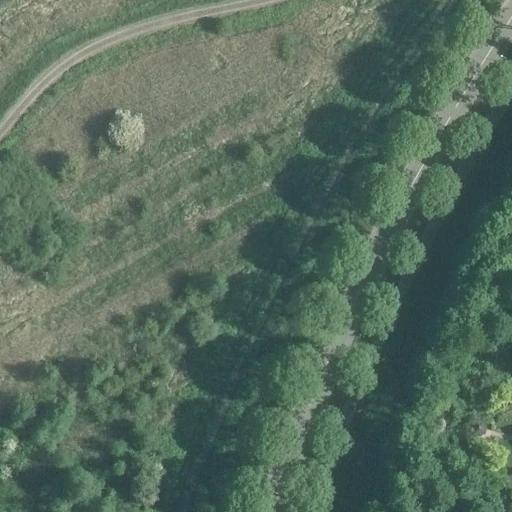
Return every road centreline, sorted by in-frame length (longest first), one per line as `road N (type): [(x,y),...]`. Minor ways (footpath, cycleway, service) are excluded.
road 1 (tertiary): [(267,511),(352,304),(447,122),(511,21)]
road 2 (track): [(0,123),(19,98),(95,43),(196,0)]
